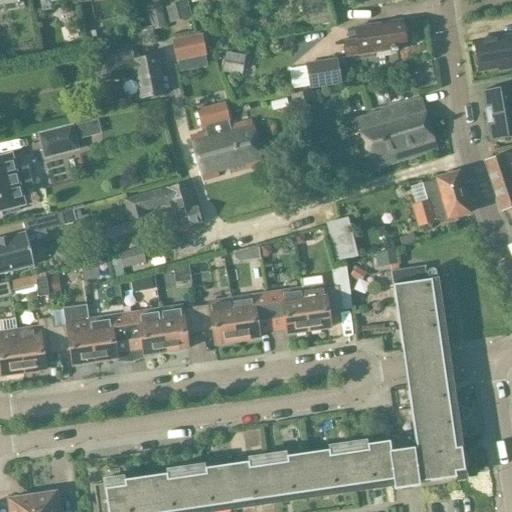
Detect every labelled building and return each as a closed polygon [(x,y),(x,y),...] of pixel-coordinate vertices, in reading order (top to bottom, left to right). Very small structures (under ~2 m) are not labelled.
[(300,0),(307,30),(333,24),(327,0),(300,0)] [(165,8),(169,24),(189,19),(185,3),(165,8)] [(357,40),(343,42),(346,58),(359,56),(360,61),(376,58),(375,54),(391,51),(391,54),(397,53),(397,50),(406,49),(402,22),(355,29),(357,40)] [(133,31),(135,43),(154,40),(151,28),(133,31)] [(171,38),(176,61),(205,55),(200,32),(171,38)] [(511,35),(474,42),(479,72),(498,68),(499,71),(511,68),(511,35)] [(137,76),(142,99),(164,95),(157,55),(134,60),(131,46),(105,51),(111,81),(137,76)] [(222,71),(241,75),(244,56),(225,53),(222,71)] [(306,64),(310,90),(340,86),(337,59),(306,64)] [(511,86),(482,92),(486,116),(511,111),(511,86)] [(355,121),(371,171),(437,150),(421,100),(355,121)] [(225,103),(195,111),(200,129),(204,128),(205,132),(190,137),(204,181),(262,163),(248,119),(228,125),(227,122),(230,121),(225,103)] [(511,111),(486,116),(490,142),(511,138),(511,111)] [(39,136),(44,157),(76,150),(71,128),(39,136)] [(486,162),(485,162),(502,212),(502,211),(511,207),(511,153),(504,157),(504,156),(486,162)] [(0,157),(0,212),(2,212),(3,215),(18,211),(17,208),(24,206),(19,188),(31,185),(26,167),(15,170),(11,155),(0,157)] [(412,206),(418,228),(435,224),(435,223),(449,219),(449,218),(468,213),(457,175),(438,181),(438,180),(423,184),(428,202),(412,206)] [(156,217),(161,239),(174,236),(173,232),(202,225),(190,182),(123,200),(129,222),(146,218),(145,213),(169,206),(171,213),(156,217)] [(34,220),(37,232),(64,225),(61,213),(34,220)] [(0,240),(0,274),(34,266),(26,234),(0,240)] [(125,239),(108,244),(116,274),(150,265),(144,243),(128,248),(125,239)] [(357,258),(354,246),(332,251),(335,263),(357,258)] [(226,511),(405,486),(430,482),(430,483),(456,479),(455,473),(464,472),(461,452),(462,452),(449,361),(437,280),(427,281),(425,267),(390,272),(404,369),(407,388),(410,411),(416,449),(391,452),(389,442),(93,486),(97,511),(226,511)] [(36,286),(38,298),(49,297),(47,286),(46,274),(44,274),(35,276),(36,286)] [(301,280),(302,289),(308,332),(322,330),(330,329),(328,314),(342,312),(339,287),(324,289),(324,286),(322,287),(321,277),(301,280)] [(0,284),(0,299),(12,297),(8,283),(0,284)] [(280,295),(267,297),(272,333),(285,331),(286,335),(294,334),(308,332),(302,289),(280,293),(280,295)] [(253,296),(231,300),(237,343),(251,341),(251,340),(259,339),(258,335),(272,333),(267,297),(253,299),(253,296)] [(209,305),(195,307),(199,333),(213,331),(215,345),(223,344),(223,345),(237,343),(231,300),(209,303),(209,305)] [(67,326),(54,328),(53,328),(57,354),(70,352),(72,366),(80,365),(80,366),(94,364),(88,321),(86,306),(64,309),(67,326)] [(181,307),(159,310),(166,353),(180,351),(188,349),(186,335),(199,333),(195,307),(182,310),(181,307)] [(129,317),(124,318),(130,356),(143,354),(143,356),(152,355),(166,353),(159,310),(137,314),(138,316),(129,317)] [(38,328),(17,331),(23,374),(37,372),(37,371),(45,370),(43,356),(57,354),(53,328),(54,328),(52,318),(37,321),(38,328)] [(110,318),(88,321),(94,364),(108,361),(116,360),(116,358),(130,356),(124,318),(111,320),(110,318)] [(17,331),(0,333),(0,369),(1,377),(9,376),(23,374),(17,331)] [(32,497),(34,511),(57,511),(55,494),(32,497)] [(34,511),(32,497),(9,501),(10,511),(34,511)]
